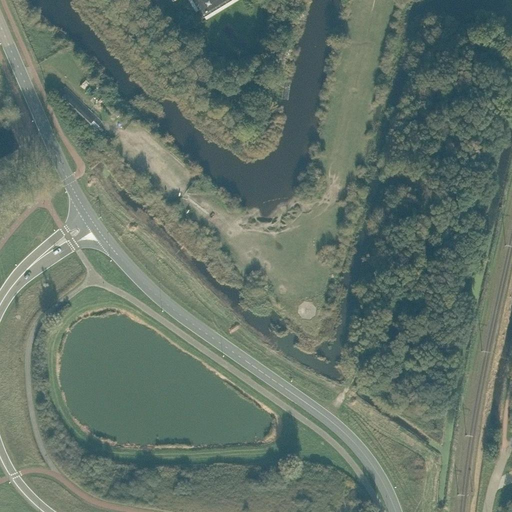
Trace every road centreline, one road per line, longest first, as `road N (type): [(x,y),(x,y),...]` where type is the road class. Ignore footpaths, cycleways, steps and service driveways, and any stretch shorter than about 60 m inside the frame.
road 1 (tertiary): [(396,511),(344,433),(173,310),(98,229)]
road 2 (tertiary): [(87,214),(0,23)]
